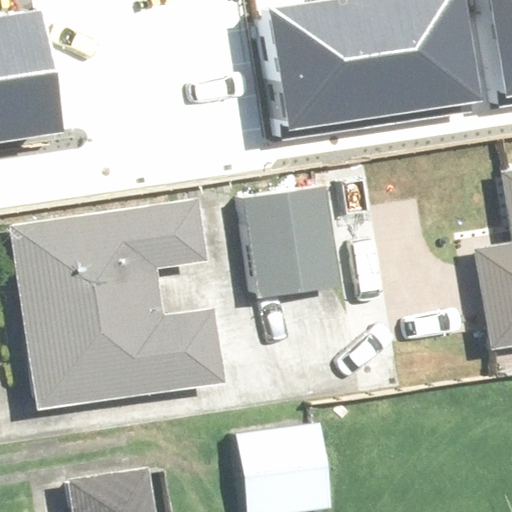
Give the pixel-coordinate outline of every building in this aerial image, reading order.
[(208,0),(123,0),(124,9),(209,1),(208,0)] [(0,219),(56,216),(54,142),(38,144),(36,110),(92,107),(89,50),(0,55),(0,219)] [(357,90),(220,107),(231,198),(368,182),(357,90)] [(511,185),(433,191),(440,285),(405,288),(417,401),(511,391),(511,185)] [(244,243),(154,254),(165,347),(256,336),(244,243)] [(151,423),(141,351),(94,358),(88,308),(0,316),(0,455),(102,445),(101,430),(151,423)] [(268,511),(262,451),(161,461),(165,511),(268,511)]
